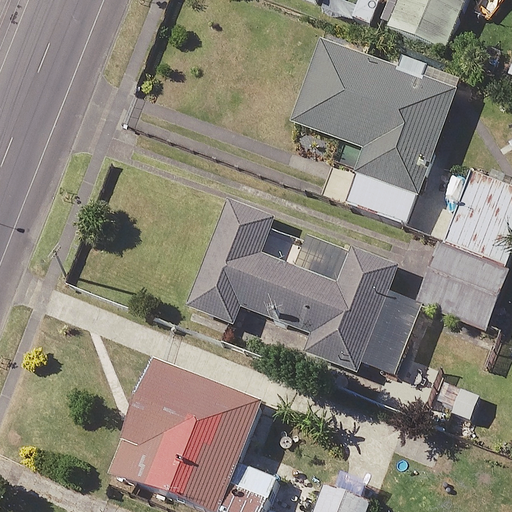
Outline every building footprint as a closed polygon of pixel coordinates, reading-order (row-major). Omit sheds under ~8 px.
[(469,0),(401,0),(391,27),(449,51),(469,0)] [(405,70),(325,41),(296,122),(370,149),(360,177),(334,168),(324,196),(409,226),(462,78),(409,59),(405,70)] [(446,241),(511,266),(511,185),(473,170),(446,241)] [(401,273),(233,204),(191,305),(236,323),(243,306),(315,336),(308,350),(393,386),(427,304),(394,291),(401,273)] [(511,267),(511,266),(446,241),(424,298),(490,324),(511,267)] [(264,403),(155,361),(113,471),(221,511),(263,511),(276,479),(241,466),(264,403)] [(370,511),(373,505),(293,477),(280,511),(370,511)]
